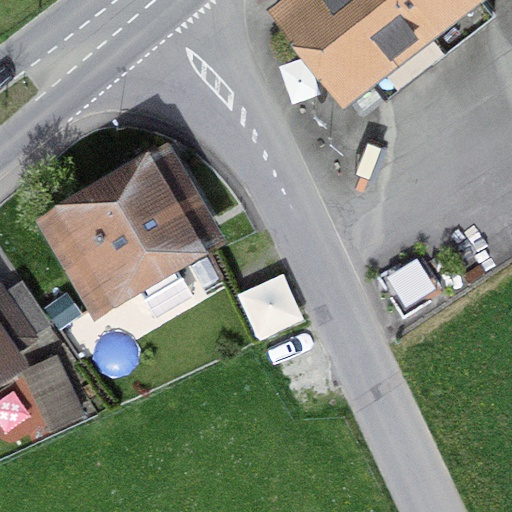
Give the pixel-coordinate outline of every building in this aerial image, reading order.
[(281,0),(346,84),(456,0),(281,0)] [(214,231),(154,133),(60,191),(120,289),(214,231)] [(0,279),(0,309),(25,343),(56,321),(17,267),(0,279)] [(285,270),(242,287),(260,331),(303,313),(285,270)] [(0,370),(23,356),(0,319),(0,370)]
